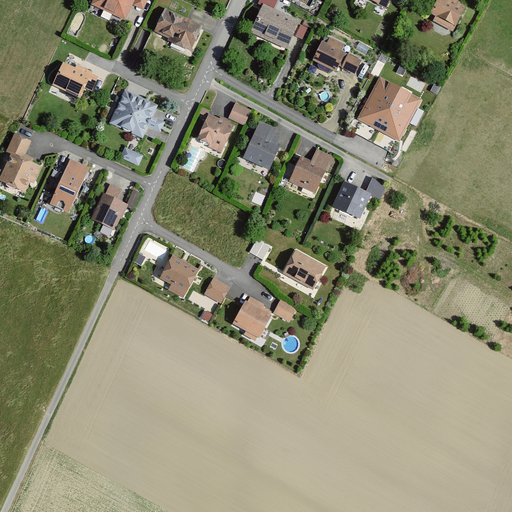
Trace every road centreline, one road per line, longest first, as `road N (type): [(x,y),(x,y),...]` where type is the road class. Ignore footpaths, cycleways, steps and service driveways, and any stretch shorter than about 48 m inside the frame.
road 1 (residential): [(240,0),(116,268)]
road 2 (track): [(116,268),(4,511)]
